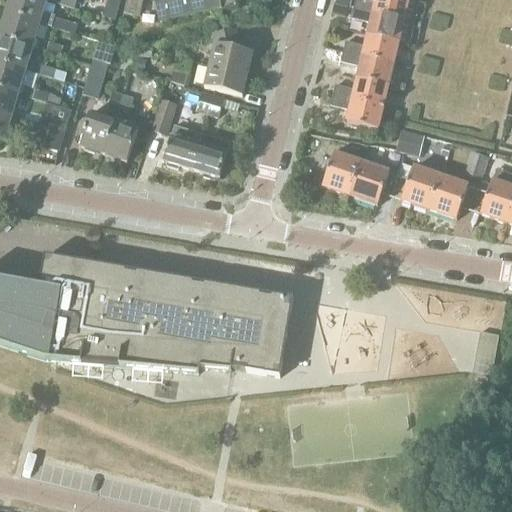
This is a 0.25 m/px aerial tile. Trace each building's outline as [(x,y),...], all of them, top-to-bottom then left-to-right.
[(5,11),(5,12),(6,12),(5,14),(39,24),(53,28),(55,19),(56,18),(43,14),(46,2),(39,0),(7,0),(6,4),(8,6),(6,11),(5,11)] [(72,0),(60,0),(59,6),(72,10),(75,1),(72,0)] [(120,3),(108,0),(107,0),(102,19),(114,23),(120,3)] [(138,0),(126,0),(123,15),(134,18),(138,0)] [(220,9),(219,3),(218,0),(154,0),(160,23),(220,9)] [(355,0),(353,10),(405,23),(405,21),(404,21),(409,0),(406,0),(375,0),(375,5),(355,0)] [(344,19),(347,9),(334,5),(331,16),(344,19)] [(405,23),(353,10),(350,20),(370,25),(367,37),(398,44),(403,23),(404,24),(405,23)] [(0,38),(32,48),(39,24),(5,14),(4,19),(2,18),(0,24),(0,28),(1,30),(0,31),(0,38)] [(55,19),(53,28),(73,34),(76,25),(55,19)] [(241,99),(244,89),(252,55),(240,52),(235,31),(212,36),(214,46),(203,90),(241,99)] [(345,44),(342,54),(394,66),(394,65),(393,64),(398,44),(367,37),(364,48),(345,44)] [(0,63),(25,71),(32,48),(0,38),(0,63)] [(98,43),(92,61),(108,66),(114,48),(98,43)] [(45,52),(58,56),(61,47),(48,44),(45,52)] [(137,59),(151,58),(150,46),(136,49),(137,59)] [(394,66),(342,54),(340,64),(359,69),(357,80),(388,88),(393,67),(394,67),(394,66)] [(132,71),(144,75),(147,63),(135,59),(132,71)] [(81,97),(82,97),(97,102),(108,66),(92,61),(81,97)] [(0,90),(18,95),(20,89),(25,71),(0,63),(0,90)] [(41,67),(38,75),(65,83),(67,74),(41,67)] [(173,73),(170,84),(183,88),(187,77),(173,73)] [(334,87),(332,97),(384,110),(384,109),(383,108),(388,88),(357,80),(354,92),(334,87)] [(0,115),(14,120),(14,119),(11,118),(18,95),(0,90),(0,115)] [(31,100),(45,103),(47,96),(47,94),(34,90),(31,100)] [(122,97),(112,93),(108,106),(109,107),(106,117),(114,120),(122,97)] [(195,114),(206,117),(212,96),(201,93),(195,114)] [(47,96),(45,103),(57,107),(59,101),(52,97),(47,96)] [(212,96),(206,117),(218,120),(223,99),(212,96)] [(122,97),(114,120),(115,121),(119,110),(129,114),(133,101),(122,97)] [(384,110),(332,97),(329,107),(349,112),(346,124),(377,132),(382,111),(383,111),(384,110)] [(167,139),(177,108),(161,102),(150,133),(167,139)] [(64,134),(71,112),(58,108),(51,130),(64,134)] [(102,156),(113,122),(104,119),(103,121),(94,118),(95,116),(90,114),(78,148),(85,150),(84,152),(93,155),(94,153),(102,156)] [(0,141),(7,144),(14,120),(0,115),(0,141)] [(111,159),(111,161),(121,164),(121,162),(126,164),(137,130),(133,129),(132,131),(122,128),(123,126),(113,122),(102,156),(111,159)] [(173,128),(162,165),(167,166),(166,168),(177,171),(178,169),(190,173),(201,136),(173,128)] [(58,153),(63,134),(51,131),(45,149),(58,153)] [(401,135),(396,153),(416,159),(422,141),(401,135)] [(201,136),(190,173),(203,176),(202,179),(214,182),(214,180),(218,181),(229,145),(201,136)] [(443,147),(440,156),(447,158),(450,149),(443,147)] [(333,155),(327,172),(322,189),(350,199),(361,164),(333,155)] [(481,182),(488,161),(472,155),(464,176),(481,182)] [(388,173),(361,164),(350,199),(377,208),(388,173)] [(429,212),(440,178),(412,169),(412,170),(401,166),(397,175),(409,179),(401,203),(429,212)] [(511,175),(498,170),(495,179),(511,184),(511,175)] [(467,187),(440,178),(429,212),(456,221),(467,187)] [(508,226),(511,213),(511,189),(492,182),(480,216),(508,226)] [(44,258),(39,290),(0,283),(0,348),(45,363),(50,363),(54,364),(198,376),(199,371),(231,373),(231,371),(246,373),(245,374),(279,380),(293,301),(270,297),(270,298),(261,296),(203,286),(193,284),(136,274),(135,274),(126,273),(126,272),(44,258)]
